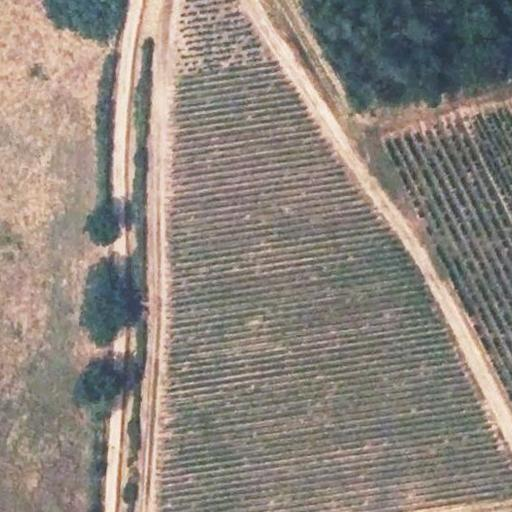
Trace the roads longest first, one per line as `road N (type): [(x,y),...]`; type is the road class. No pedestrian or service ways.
road 1 (track): [(112,511),(139,0)]
road 2 (track): [(246,0),(425,267),(511,435)]
